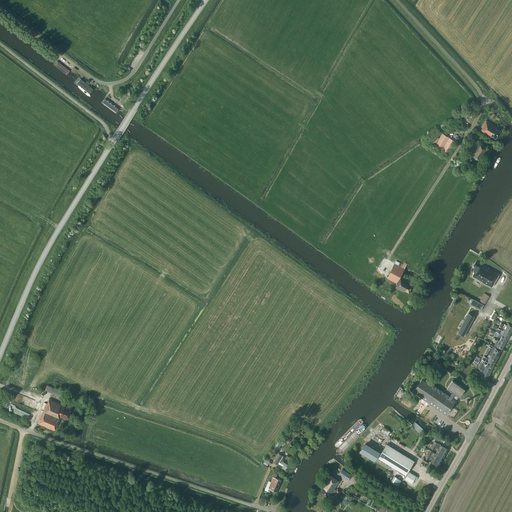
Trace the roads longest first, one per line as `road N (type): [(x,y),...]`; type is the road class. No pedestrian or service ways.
road 1 (unclassified): [(0,355),(62,222),(206,0)]
road 2 (unclassified): [(391,257),(483,108),(480,91),(397,0)]
road 3 (unclassified): [(272,511),(0,420)]
road 4 (unclassified): [(178,0),(131,74),(110,84),(0,7)]
road 5 (tertiary): [(427,511),(511,357)]
